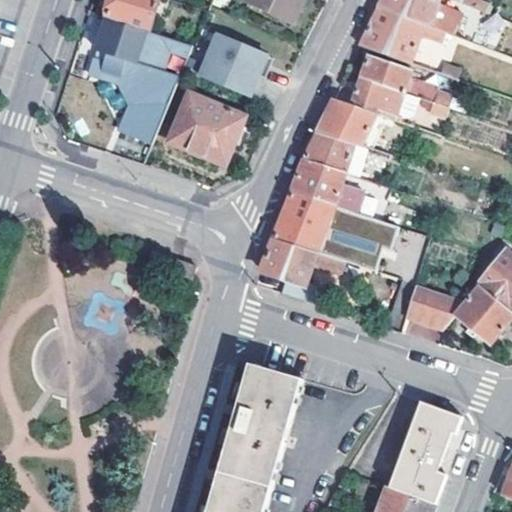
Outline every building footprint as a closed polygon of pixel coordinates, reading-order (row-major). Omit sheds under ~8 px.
[(113,0),(108,17),(118,20),(151,30),(160,0),(113,0)] [(215,0),(199,0),(197,7),(211,11),(215,0)] [(290,26),(302,0),(247,0),(246,4),(290,26)] [(382,0),(379,8),(424,25),(448,34),(458,8),(437,0),(382,0)] [(361,46),(410,64),(424,25),(379,8),(377,12),(361,46)] [(118,20),(108,17),(98,49),(108,52),(118,20)] [(151,30),(118,20),(108,52),(106,59),(96,56),(91,72),(120,82),(129,107),(122,126),(157,137),(182,75),(166,69),(172,50),(189,57),(194,44),(151,30)] [(268,55),(217,34),(200,76),(251,97),(260,75),(264,65),(268,55)] [(426,54),(421,68),(435,73),(440,59),(426,54)] [(264,65),(260,75),(265,77),(273,57),(268,55),(264,65)] [(362,77),(405,93),(420,98),(433,103),(449,108),(452,99),(437,93),(439,88),(410,78),(412,71),(370,55),(362,77)] [(375,114),(396,120),(398,113),(410,117),(414,114),(420,98),(405,93),(362,77),(352,106),(375,114)] [(224,166),(244,117),(189,94),(170,144),(224,166)] [(325,119),(318,134),(363,147),(375,114),(352,106),(335,100),(332,104),(325,119)] [(429,114),(446,119),(449,108),(433,103),(429,114)] [(308,155),(305,160),(348,174),(356,177),(367,149),(363,147),(318,134),(316,138),(308,155)] [(304,164),(293,193),(336,206),(340,195),(348,174),(305,160),(304,164)] [(348,264),(353,265),(358,249),(338,242),(334,249),(323,240),(336,206),(293,193),(286,211),(284,214),(275,239),(348,264)] [(348,264),(275,239),(262,272),(285,280),(280,294),(311,304),(316,291),(305,287),(313,266),(343,276),(348,264)] [(511,255),(506,251),(478,285),(479,286),(509,311),(511,307),(511,255)] [(171,259),(153,253),(149,267),(167,274),(171,259)] [(176,260),(171,273),(193,281),(196,267),(176,260)] [(470,327),(479,334),(492,345),(511,319),(511,313),(509,311),(479,286),(465,303),(456,316),(470,327)] [(454,299),(415,287),(403,315),(435,326),(454,299)] [(322,295),(316,291),(311,304),(315,305),(318,306),(322,295)] [(318,306),(332,311),(334,305),(322,295),(318,306)] [(465,303),(454,299),(435,326),(444,330),(456,316),(465,303)] [(479,334),(470,327),(465,332),(474,340),(479,334)] [(207,511),(264,511),(302,382),(248,366),(236,412),(207,511)] [(390,488),(436,505),(445,477),(437,473),(446,442),(449,433),(453,434),(457,423),(452,415),(419,404),(390,488)] [(511,473),(503,496),(511,498),(511,473)] [(433,511),(436,505),(390,488),(387,487),(378,511),(433,511)]
